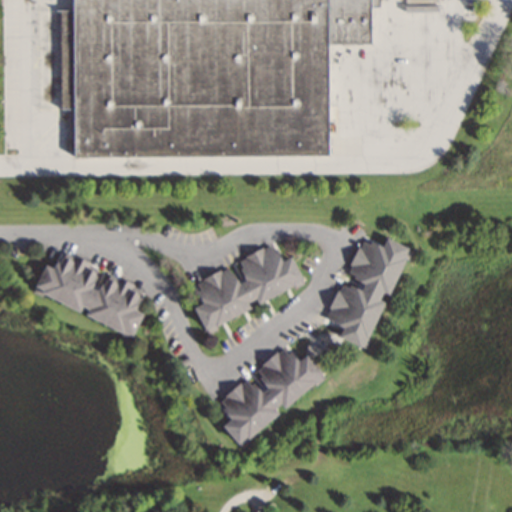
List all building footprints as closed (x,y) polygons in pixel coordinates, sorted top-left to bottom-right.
[(325,0),(70,0),(72,155),(326,153),(325,42),(325,0)] [(325,0),(325,42),(368,41),(367,0),(325,0)] [(359,238),(341,278),(339,277),(322,318),(338,326),(334,336),(359,347),(379,300),(382,301),(405,247),(381,237),(377,246),(359,238)] [(190,282),(199,302),(190,306),(199,327),(300,284),(288,255),(276,260),(270,245),(224,264),(226,267),(190,282)] [(129,334),(138,312),(130,309),(140,286),(58,252),(51,268),(40,264),(28,292),(129,334)] [(213,401),(226,419),(218,424),(232,443),(320,378),(302,354),(292,361),(282,347),(252,369),(259,379),(251,385),(246,377),(213,401)]
